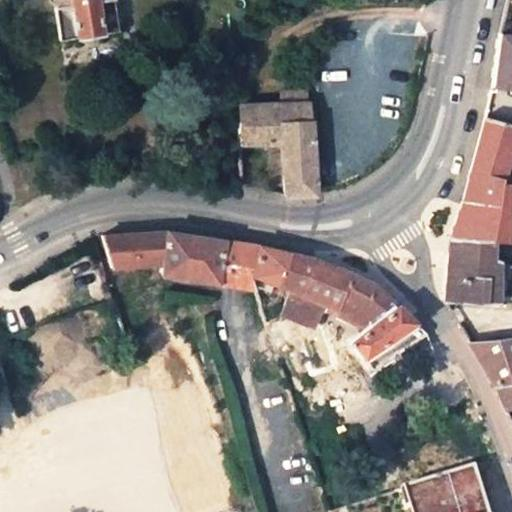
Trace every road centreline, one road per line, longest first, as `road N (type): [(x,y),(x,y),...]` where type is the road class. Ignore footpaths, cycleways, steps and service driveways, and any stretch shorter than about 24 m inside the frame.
road 1 (secondary): [(364,217),(314,227),(126,203),(65,219),(0,254)]
road 2 (secondary): [(462,0),(441,105),(422,166),(402,193)]
road 3 (unclassified): [(511,464),(420,299)]
